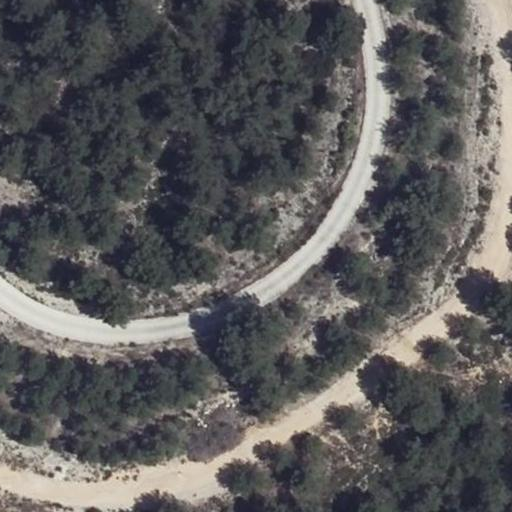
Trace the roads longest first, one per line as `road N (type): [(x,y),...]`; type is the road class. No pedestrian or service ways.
road 1 (track): [(480,0),(484,144),(432,298),(312,412),(176,478),(28,474),(0,461)]
road 2 (unclassified): [(367,0),(384,61),(359,187),(278,282),(146,337),(9,303),(0,289)]
